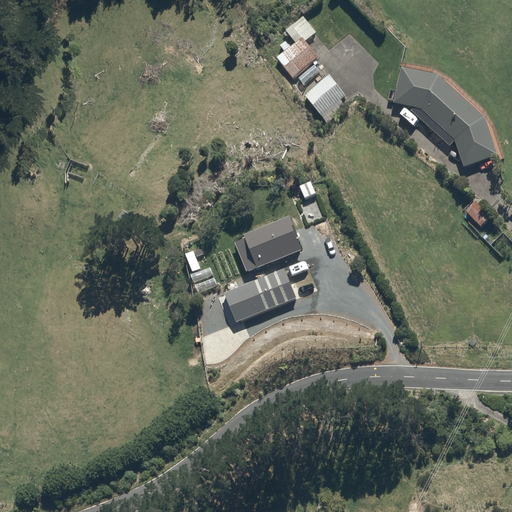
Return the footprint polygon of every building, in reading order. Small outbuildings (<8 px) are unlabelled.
[(303,15),(284,29),(294,42),(275,57),(293,80),(296,78),(303,87),(324,72),(302,43),(316,32),(303,15)] [(438,76),(403,68),(398,67),(391,102),(406,106),(450,148),(454,143),(462,167),(497,156),(484,120),(438,76)] [(329,75),(304,94),(320,115),(345,95),(329,75)] [(325,218),(311,181),(298,186),(302,198),(298,200),(307,224),(325,218)] [(472,201),(462,210),(479,228),(489,219),(472,201)] [(290,217),(233,241),(246,271),(303,247),(290,217)] [(283,270),(223,295),(234,324),(295,300),(283,270)]
